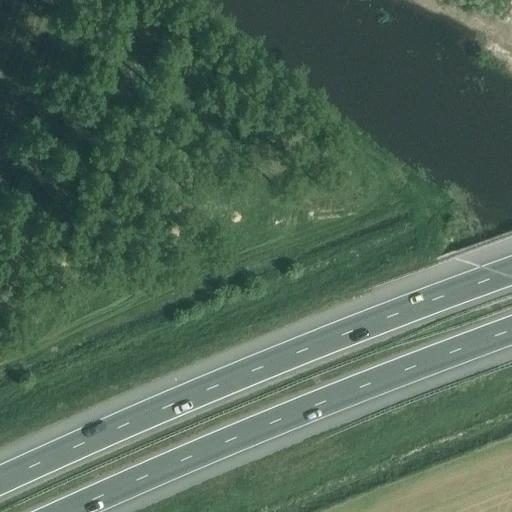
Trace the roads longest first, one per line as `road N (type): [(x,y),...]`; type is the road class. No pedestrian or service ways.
road 1 (motorway): [(511,270),(0,481)]
road 2 (motorway): [(55,511),(511,330)]
